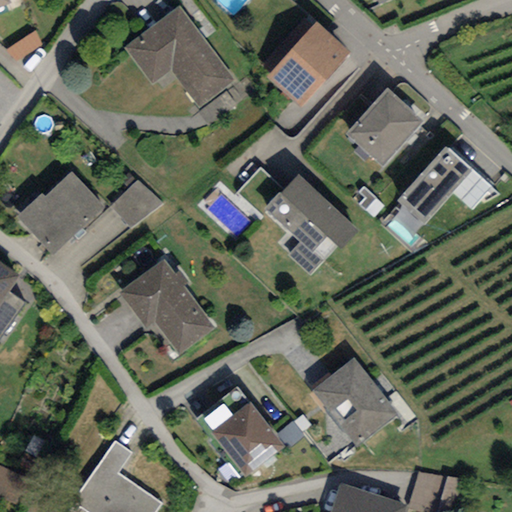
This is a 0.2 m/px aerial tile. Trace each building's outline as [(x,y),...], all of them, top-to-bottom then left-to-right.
[(180,6),(124,47),(151,84),(171,70),(197,106),(234,80),(180,6)] [(350,54),(315,22),(265,78),(300,109),(350,54)] [(41,46),(35,32),(5,51),(17,62),(41,46)] [(422,120),(386,88),(345,135),(381,167),(422,120)] [(445,146),(397,201),(424,225),(452,193),(470,209),(491,186),(445,146)] [(105,208),(71,171),(44,196),(42,193),(16,217),(53,256),(105,208)] [(358,231),(297,175),(264,210),(299,243),(288,255),(311,276),(337,247),(340,250),(358,231)] [(137,181),(112,207),(132,229),(163,205),(137,181)] [(397,222),(388,233),(402,246),(412,235),(397,222)] [(164,259),(119,292),(146,329),(155,322),(179,354),(214,328),(183,286),(188,283),(179,271),(175,274),(164,259)] [(9,290),(19,277),(0,263),(0,340),(27,303),(9,290)] [(354,358),(313,390),(356,447),(398,416),(354,358)] [(251,402),(210,432),(243,477),(284,447),(251,402)] [(155,511),(161,503),(117,473),(130,453),(114,442),(72,503),(85,511),(155,511)] [(29,481),(0,467),(0,498),(17,506),(29,481)] [(405,511),(408,506),(339,484),(330,511),(405,511)]
